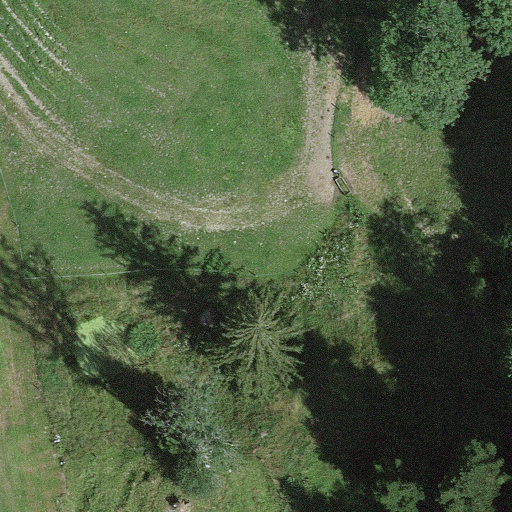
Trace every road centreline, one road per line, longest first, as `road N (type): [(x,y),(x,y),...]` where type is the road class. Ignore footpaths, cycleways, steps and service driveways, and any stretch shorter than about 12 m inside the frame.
road 1 (track): [(0,85),(19,114),(87,171),(142,203),(194,218),(245,214),(291,199),(317,176),(321,75),(301,0)]
road 2 (track): [(316,50),(415,27),(450,0)]
